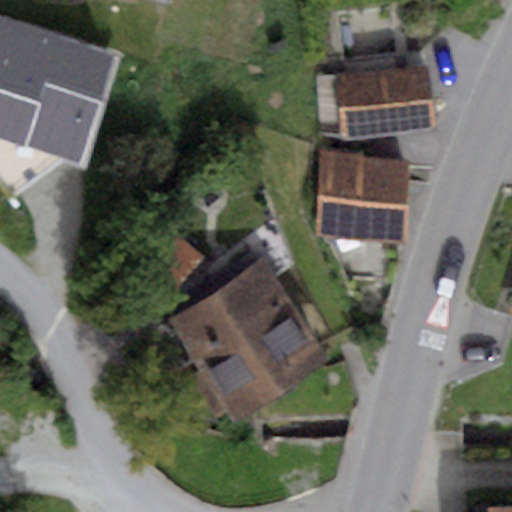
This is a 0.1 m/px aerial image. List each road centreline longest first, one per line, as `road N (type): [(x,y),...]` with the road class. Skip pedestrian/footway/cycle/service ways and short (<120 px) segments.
road 1 (tertiary): [(511,75),(445,255),(377,511)]
road 2 (residential): [(180,511),(143,494),(105,455),(49,332),(24,290),(0,270)]
